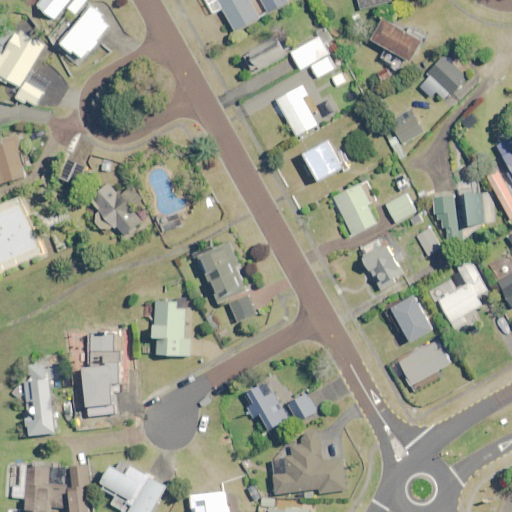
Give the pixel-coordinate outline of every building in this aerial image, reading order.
[(37,0),(35,3),(56,20),(67,7),(77,16),(90,0),(37,0)] [(262,19),(251,0),(207,0),(216,14),(225,9),(238,32),(262,19)] [(401,0),(400,0),(361,0),(364,10),(401,0)] [(106,16),(94,7),(64,45),(86,62),(114,26),(105,18),(106,16)] [(425,42),(386,20),(375,39),(415,61),(425,42)] [(0,73),(4,76),(2,80),(10,85),(12,81),(15,83),(11,90),(18,94),(16,97),(27,104),(29,100),(38,106),(46,92),(27,81),(47,46),(20,30),(0,64),(0,73)] [(320,79),(339,68),(326,45),(334,40),(329,32),(293,53),(303,71),(313,66),(320,79)] [(289,55),(279,37),(246,55),(256,73),(289,55)] [(456,97),(473,79),(448,56),(431,74),(456,97)] [(349,82),(343,72),(334,78),(340,88),(349,82)] [(311,96),(305,86),(274,103),(282,116),(286,114),(300,138),(321,126),(305,99),(311,96)] [(414,113),(393,125),(405,146),(426,133),(414,113)] [(511,138),(500,145),(511,166),(511,172),(510,173),(511,176),(511,138)] [(29,178),(20,141),(0,145),(0,176),(2,184),(29,178)] [(341,160),(332,142),(308,155),(322,182),(351,166),(346,157),(341,160)] [(79,185),(85,168),(78,166),(80,161),(72,157),(63,178),(79,185)] [(115,161),(105,160),(104,172),(114,172),(115,161)] [(511,192),(501,172),(490,178),(511,217),(511,192)] [(411,187),(405,175),(397,179),(403,191),(411,187)] [(378,200),(370,183),(334,199),(341,215),(344,214),(354,236),(380,225),(370,204),(378,200)] [(144,201),(135,187),(120,197),(114,188),(95,200),(105,214),(97,220),(107,234),(119,225),(127,236),(147,222),(136,206),(144,201)] [(485,225),(481,194),(461,197),(457,198),(456,196),(437,199),(442,232),(446,231),(448,243),(467,240),(465,228),(485,225)] [(418,212),(409,195),(389,206),(399,223),(418,212)] [(44,250),(25,202),(0,212),(0,274),(8,271),(6,265),(44,250)] [(187,226),(183,214),(164,220),(168,233),(187,226)] [(443,250),(432,230),(418,238),(428,258),(443,250)] [(366,249),(370,256),(365,258),(373,272),(376,270),(385,287),(406,275),(389,245),(396,241),(392,234),(366,249)] [(511,236),(483,253),(511,302),(511,236)] [(208,277),(221,305),(231,300),(241,322),(261,313),(240,268),(242,267),(231,243),(201,257),(210,276),(208,277)] [(490,292),(474,260),(460,267),(470,286),(441,301),(456,330),(469,323),(466,317),(485,307),(479,297),(490,292)] [(436,331),(418,297),(395,309),(414,343),(436,331)] [(187,339),(189,303),(158,301),(156,338),(160,338),(159,355),(193,357),(194,340),(187,339)] [(215,312),(206,316),(214,334),(223,329),(215,312)] [(94,349),(101,351),(94,371),(87,369),(84,379),(114,389),(128,349),(110,343),(99,339),(98,342),(94,349)] [(453,364),(440,342),(402,363),(415,386),(453,364)] [(16,394),(16,399),(28,397),(29,409),(24,410),(25,422),(30,421),(32,437),(59,433),(52,379),(48,380),(47,365),(30,367),(32,382),(15,384),(16,394)] [(268,398),(262,388),(248,396),(260,417),(263,415),(272,431),(291,420),(276,393),(268,398)] [(308,394),(290,405),(301,423),(319,413),(308,394)] [(325,461),(322,434),(304,436),(305,445),(291,446),(292,460),(275,461),(278,494),(322,490),(322,494),(348,491),(345,459),(325,461)] [(90,511),(91,469),(28,467),(8,467),(8,498),(27,498),(26,511),(49,511),(49,508),(73,509),(72,511),(90,511)] [(156,511),(170,488),(134,467),(129,476),(115,468),(103,488),(118,497),(114,505),(126,511),(125,511),(156,511)] [(230,511),(228,493),(193,497),(194,511),(230,511)]
